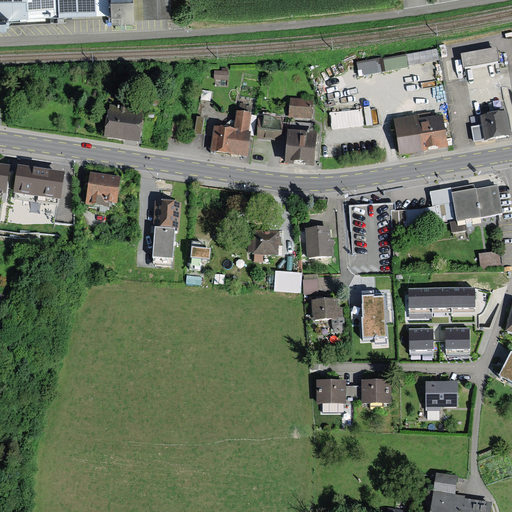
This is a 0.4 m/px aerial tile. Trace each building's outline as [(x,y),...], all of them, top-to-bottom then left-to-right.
[(0,0),(0,14),(112,11),(112,15),(170,13),(169,0),(0,0)] [(461,55),(464,69),(500,62),(497,49),(461,55)] [(358,62),(361,75),(410,67),(408,54),(358,62)] [(214,79),(228,80),(229,71),(228,71),(228,68),(222,68),(222,71),(214,70),(214,79)] [(169,87),(170,71),(163,71),(162,86),(169,87)] [(288,118),(311,120),(312,100),(290,98),(288,118)] [(103,137),(139,142),(145,108),(108,103),(103,137)] [(474,141),(511,134),(508,110),(481,114),(482,124),(472,126),(474,141)] [(212,152),(247,156),(250,131),(248,131),(251,113),(237,111),(236,121),(231,120),(225,125),(221,125),(220,126),(215,126),(212,152)] [(333,113),(334,130),(366,128),(365,111),(333,113)] [(401,153),(447,146),(442,115),(430,117),(430,114),(395,120),(401,153)] [(256,138),(282,141),(284,118),(258,115),(256,138)] [(201,134),(204,117),(197,116),(194,133),(201,134)] [(285,162),(313,165),(316,132),(288,129),(285,162)] [(11,165),(0,163),(0,216),(2,201),(5,202),(11,165)] [(64,172),(17,165),(13,192),(16,192),(15,198),(57,205),(59,198),(60,198),(64,172)] [(121,177),(90,172),(86,203),(108,207),(109,201),(117,202),(121,177)] [(502,213),(498,186),(475,189),(474,184),(430,192),(433,207),(429,208),(392,212),(393,230),(432,225),(450,223),(452,233),(468,230),(466,219),(502,213)] [(181,201),(157,199),(154,226),(155,226),(176,227),(179,228),(181,201)] [(176,227),(155,226),(153,258),(154,258),(153,264),(171,265),(172,258),(173,258),(176,227)] [(306,228),(308,258),(334,256),(333,246),(335,246),(335,239),(331,239),(331,226),(306,228)] [(279,231),(251,230),(250,251),(254,252),(253,253),(256,253),(255,262),(262,262),(262,253),(278,254),(279,231)] [(204,242),(193,241),(191,258),(190,268),(201,269),(202,259),(209,260),(210,248),(203,247),(204,242)] [(500,251),(480,254),(482,270),(502,267),(500,251)] [(302,273),(276,271),(274,291),(301,293),(302,273)] [(318,279),(317,279),(317,274),(304,274),(304,279),(303,279),(303,294),(318,294),(318,279)] [(476,287),(407,288),(408,313),(476,312),(476,287)] [(374,297),(374,293),(362,294),(363,306),(362,307),(363,319),(362,320),(363,340),(387,338),(384,296),(374,297)] [(338,298),(312,299),(313,320),(332,319),(332,325),(334,330),(337,332),(341,332),(344,330),(345,325),(345,318),(343,318),(343,307),(338,307),(338,298)] [(434,329),(409,329),(410,354),(434,354),(434,329)] [(470,329),(445,329),(445,354),(471,353),(470,329)] [(511,356),(500,379),(511,384),(511,356)] [(332,379),(317,380),(317,404),(346,403),(346,386),(346,379),(332,379)] [(376,380),(361,380),(361,385),(362,403),(391,403),(391,380),(376,380)] [(457,381),(426,382),(426,412),(444,411),(444,407),(457,407),(457,381)] [(362,403),(361,385),(346,386),(346,403),(362,403)] [(425,497),(422,511),(483,511),(485,507),(451,502),(454,481),(436,478),(432,498),(425,497)]
